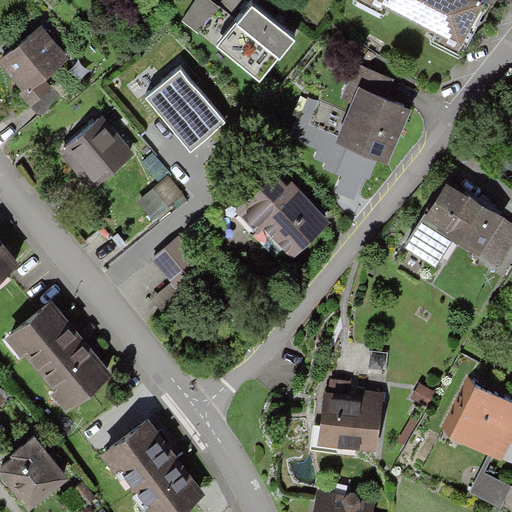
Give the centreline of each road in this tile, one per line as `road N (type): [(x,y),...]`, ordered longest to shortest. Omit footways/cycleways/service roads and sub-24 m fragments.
road 1 (residential): [(196,408),(313,297),(511,52)]
road 2 (residential): [(0,178),(196,408)]
road 3 (residential): [(196,408),(260,511)]
